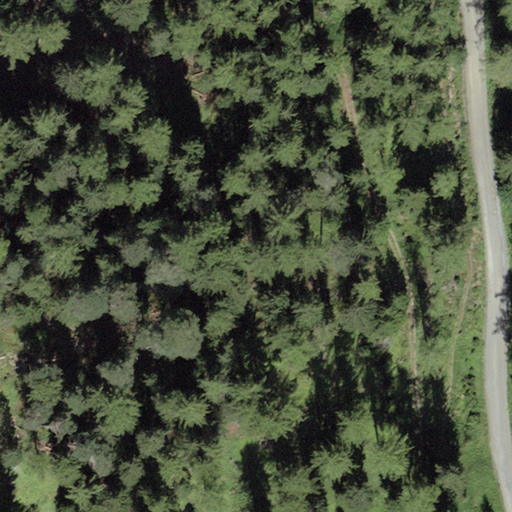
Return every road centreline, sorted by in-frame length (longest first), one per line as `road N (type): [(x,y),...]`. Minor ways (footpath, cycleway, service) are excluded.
road 1 (unclassified): [(511,479),(499,427),(496,218),(471,0)]
road 2 (track): [(438,511),(420,463),(412,296),(357,159)]
